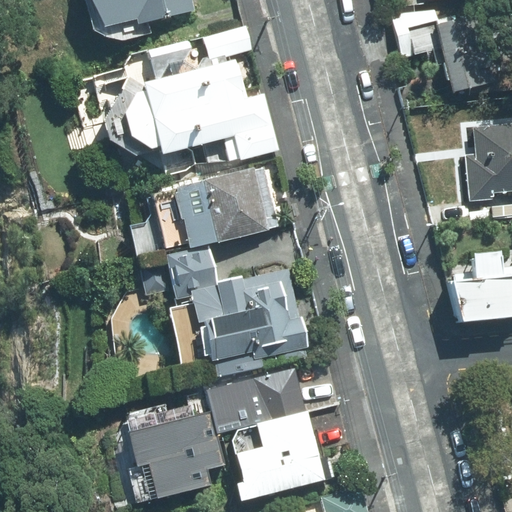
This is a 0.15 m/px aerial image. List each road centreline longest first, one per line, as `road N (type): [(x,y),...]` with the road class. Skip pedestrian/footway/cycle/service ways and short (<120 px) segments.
road 1 (tertiary): [(401,363),(307,0)]
road 2 (tertiary): [(439,511),(401,363)]
